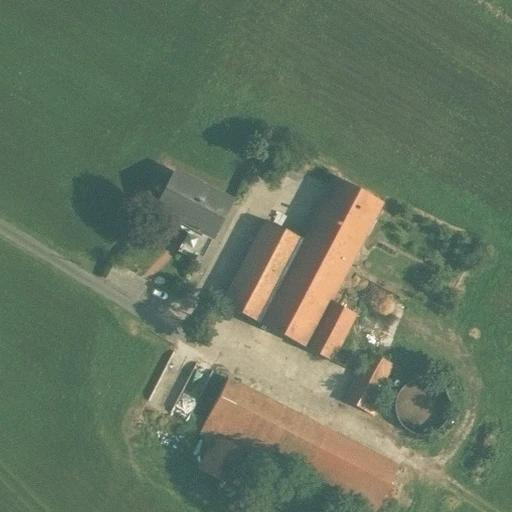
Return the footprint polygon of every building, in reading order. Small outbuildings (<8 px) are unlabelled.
[(198,262),(229,202),(172,173),(154,207),(190,226),(177,251),(198,262)] [(266,221),(222,304),(338,365),(362,320),(330,303),(382,203),(335,178),(302,240),(266,221)] [(392,365),(371,355),(346,402),(373,415),(380,401),(375,398),(392,365)] [(370,511),(394,467),(228,379),(199,434),(212,441),(198,468),(227,484),(245,450),(362,511),(370,511)] [(426,381),(416,381),(407,383),(399,388),(393,396),(390,406),(391,415),(395,424),(402,431),(411,436),(420,436),(430,434),(438,429),(444,421),(446,411),(445,402),(441,393),(435,386),(426,381)]
